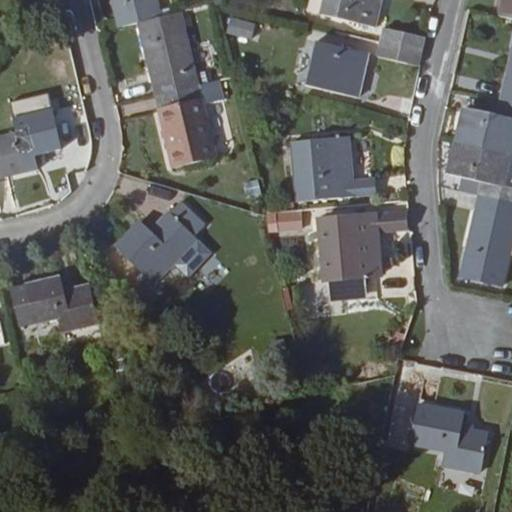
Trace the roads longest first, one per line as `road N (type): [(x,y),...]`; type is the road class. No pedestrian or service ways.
road 1 (residential): [(454,0),(422,150),(432,290),(460,336)]
road 2 (residential): [(81,0),(113,139),(108,167),(75,215),(0,235)]
